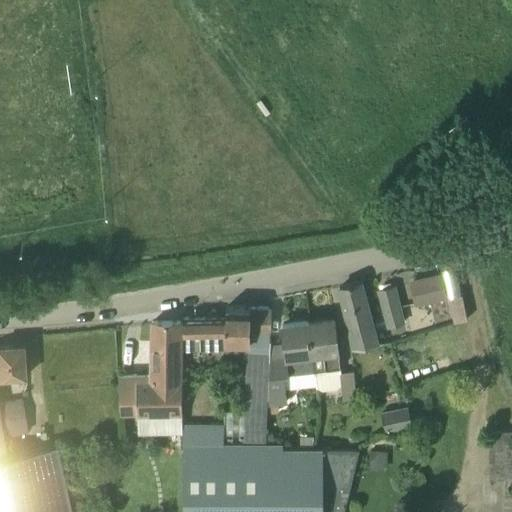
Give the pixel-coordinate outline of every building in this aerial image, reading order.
[(410,281),(416,305),(446,298),(441,275),(410,281)] [(376,344),(361,282),(339,287),(354,347),(376,344)] [(378,290),(387,327),(403,322),(394,286),(378,290)] [(453,322),(467,319),(462,295),(448,298),(453,322)] [(225,359),(247,360),(270,362),(271,344),(271,308),(226,307),(226,317),(225,334),(225,343),(225,359)] [(226,317),(183,317),(183,334),(225,334),(226,317)] [(334,318),(308,321),(315,383),(315,385),(324,389),(339,387),(341,385),(339,372),(341,372),(341,368),(334,318)] [(181,321),(153,321),(152,374),(118,376),(120,415),(137,415),(182,413),(181,381),(181,321)] [(315,383),(308,321),(282,324),(285,343),(271,344),(270,362),(268,413),(278,412),(277,404),(287,402),(285,388),(315,383)] [(1,378),(27,376),(25,344),(0,345),(0,375),(0,376),(1,378)] [(225,411),(224,424),(224,443),(266,443),(267,425),(268,413),(270,362),(247,360),(245,410),(225,411)] [(355,398),(353,370),(341,372),(339,372),(341,385),(343,400),(344,399),(345,405),(353,404),(352,398),(355,398)] [(23,399),(0,402),(0,408),(5,435),(29,432),(23,399)] [(407,406),(383,411),(386,428),(410,423),(407,406)] [(0,511),(69,511),(55,446),(8,457),(5,435),(0,408),(0,511)] [(182,424),(183,511),(343,511),(359,448),(312,448),(300,448),(284,448),(284,443),(266,443),(224,443),(224,424),(182,424)] [(511,431),(488,431),(488,479),(511,479),(511,431)] [(300,437),(300,448),(312,448),(312,437),(300,437)] [(385,470),(386,452),(368,451),(368,469),(385,470)] [(122,470),(120,454),(104,456),(106,472),(122,470)]
